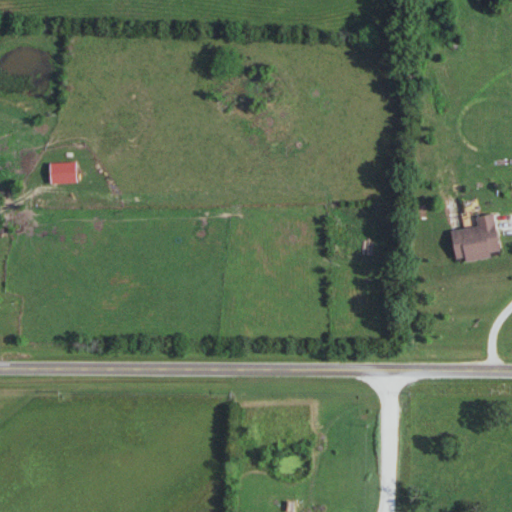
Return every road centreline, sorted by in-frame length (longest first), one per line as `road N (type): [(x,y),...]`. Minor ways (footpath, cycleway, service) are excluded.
road 1 (secondary): [(511,370),(0,370)]
road 2 (tertiary): [(382,511),(387,372)]
